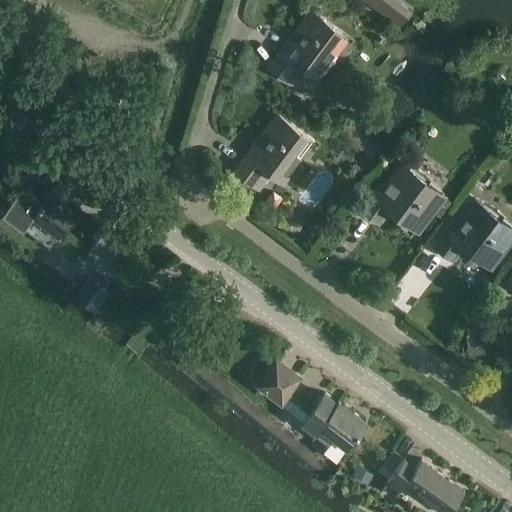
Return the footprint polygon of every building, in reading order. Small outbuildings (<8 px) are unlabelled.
[(398,0),(362,0),(386,18),(399,0),(398,0)] [(316,79),(323,70),(321,68),(334,51),(330,48),(342,32),(310,8),(267,66),(294,86),(305,71),(316,79)] [(282,183),(289,174),(287,172),(300,155),(296,152),(308,136),(276,112),(233,171),(259,190),(271,175),(282,183)] [(370,196),(360,209),(377,222),(387,209),(417,231),(432,210),(440,217),(452,201),(443,195),(445,192),(400,159),(382,183),(380,182),(370,196)] [(21,187),(3,212),(23,226),(23,227),(50,245),(58,234),(74,212),(48,193),(42,200),(22,186),(21,187)] [(272,190),(264,201),(273,207),(281,196),(272,190)] [(511,236),(511,225),(473,195),(454,219),(453,218),(433,245),(450,258),(460,245),(489,266),(511,236)] [(107,266),(121,247),(101,232),(87,251),(107,266)] [(89,275),(79,289),(75,295),(74,296),(94,311),(95,308),(98,305),(109,289),(104,285),(89,275)] [(195,343),(189,351),(198,358),(204,350),(195,343)] [(274,354),(253,382),(280,403),(281,402),(286,395),(302,375),(274,354)] [(348,445),(365,422),(323,391),(312,407),(308,411),(303,418),(302,420),(301,421),(317,432),(314,436),(328,446),(323,453),(333,461),(346,444),(348,445)] [(415,465),(404,457),(387,480),(400,489),(404,484),(441,511),(447,511),(464,490),(420,458),(415,465)] [(357,464),(352,474),(367,483),(373,474),(357,464)]
